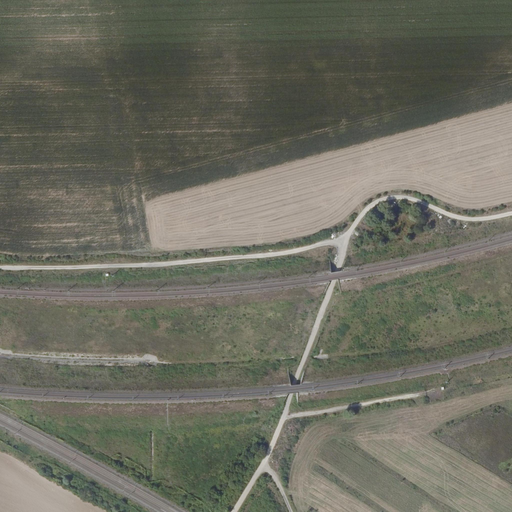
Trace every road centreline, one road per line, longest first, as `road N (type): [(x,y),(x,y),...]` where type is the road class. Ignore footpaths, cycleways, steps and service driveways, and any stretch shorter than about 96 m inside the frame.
road 1 (track): [(0,267),(170,264),(341,237)]
road 2 (track): [(285,416),(343,258),(341,237)]
road 3 (track): [(341,237),(393,197),(470,224),(511,217)]
